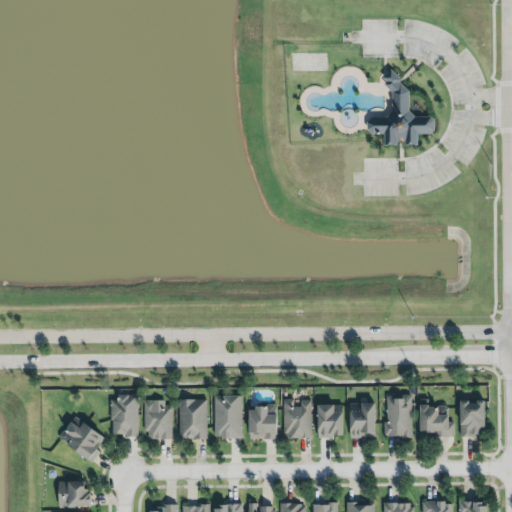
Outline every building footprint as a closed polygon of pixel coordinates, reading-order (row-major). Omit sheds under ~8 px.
[(407,115),(407,87),(398,87),(398,74),(388,74),(387,118),(368,118),(368,134),(381,135),(381,146),(399,146),(415,146),(416,134),(432,134),(432,115),(407,115)] [(137,436),(137,395),(117,395),(117,400),(109,400),(110,436),(137,436)] [(240,396),(213,396),(214,439),(241,439),(240,396)] [(383,438),(410,437),(410,396),(385,396),(386,424),(382,424),(383,438)] [(179,399),(179,435),(181,439),(207,439),(207,421),(207,400),(198,400),(197,399),(179,399)] [(170,439),(169,400),(143,401),(144,440),(170,439)] [(284,400),(285,435),(288,435),(289,440),(305,441),(313,440),(312,402),(302,402),(301,408),(295,409),(294,400),(284,400)] [(457,435),(482,435),(481,402),(457,402),(457,435)] [(351,404),(376,404),(376,438),(364,438),(364,439),(351,439),(351,404)] [(247,440),(276,439),(274,406),(246,407),(247,440)] [(319,407),(319,440),(333,440),(333,439),(340,439),(344,439),(344,407),(319,407)] [(421,408),(430,408),(430,410),(440,410),(440,418),(450,417),(450,424),(455,424),(456,438),(436,438),(436,436),(422,436),(421,408)] [(105,439),(97,452),(100,453),(93,464),(77,456),(68,448),(69,447),(61,441),(61,440),(61,438),(64,433),(67,432),(76,418),(84,425),(93,433),(105,439)] [(59,483),(86,484),(86,492),(89,492),(89,496),(91,496),(92,510),(69,509),(69,508),(60,508),(59,483)] [(242,503),(242,511),(214,511),(214,508),(216,506),(220,505),(224,505),(227,505),(227,504),(242,503)] [(249,504),(248,511),(273,511),(273,506),(259,507),(259,503),(253,503),(249,504)] [(347,511),(347,503),(373,503),(373,511),(347,511)] [(453,511),(453,506),(450,506),(446,507),(447,504),(443,505),(438,504),(426,503),(423,504),(423,511),(453,511)] [(460,503),(460,511),(488,511),(488,509),(484,509),(484,505),(474,505),(474,503),(460,503)]
